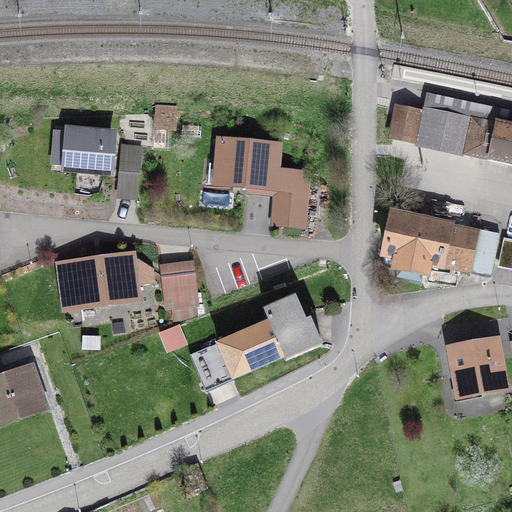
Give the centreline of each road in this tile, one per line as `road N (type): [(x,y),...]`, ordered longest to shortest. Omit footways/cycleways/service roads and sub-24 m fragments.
road 1 (residential): [(24,511),(336,376),(366,319)]
road 2 (residential): [(12,240),(97,224),(363,248)]
road 3 (residential): [(363,248),(359,0)]
road 4 (residential): [(366,319),(469,293),(511,295)]
